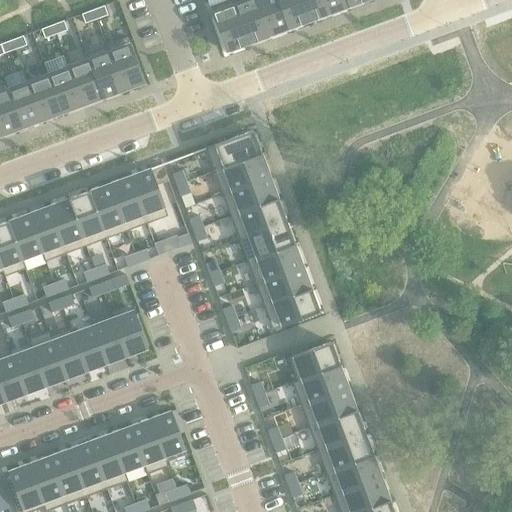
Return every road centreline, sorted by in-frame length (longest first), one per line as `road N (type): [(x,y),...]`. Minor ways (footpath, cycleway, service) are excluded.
road 1 (residential): [(251,511),(196,370),(0,442)]
road 2 (residential): [(198,106),(446,13)]
road 3 (residential): [(0,179),(198,106)]
